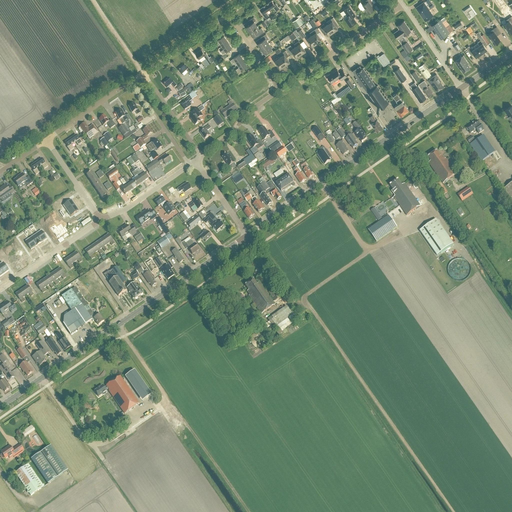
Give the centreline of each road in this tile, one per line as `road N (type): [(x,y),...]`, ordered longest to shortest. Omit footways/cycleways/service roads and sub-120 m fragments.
road 1 (tertiary): [(0,407),(246,235)]
road 2 (tertiary): [(246,235),(461,87)]
road 3 (residential): [(279,90),(403,4)]
road 4 (residential): [(0,291),(101,221)]
